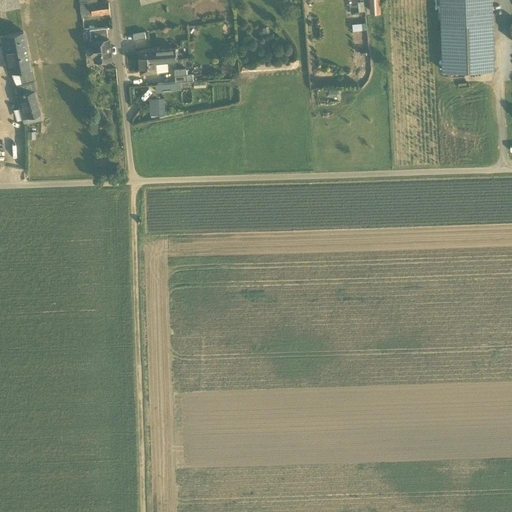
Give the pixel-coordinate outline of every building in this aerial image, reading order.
[(0,0),(0,10),(20,6),(18,0),(0,0)] [(379,0),(372,0),(373,13),(380,13),(379,0)] [(442,0),(443,24),(490,23),(489,0),(442,0)] [(109,3),(91,5),(91,6),(87,6),(88,14),(88,17),(110,15),(109,3)] [(91,5),(87,5),(80,5),(81,14),(88,14),(87,6),(91,6),(91,5)] [(364,23),(352,24),(353,31),(364,30),(364,23)] [(490,23),(443,24),(444,72),(492,70),(490,23)] [(90,30),(91,42),(108,40),(107,28),(90,30)] [(3,36),(6,52),(26,48),(23,32),(3,36)] [(0,39),(7,73),(10,72),(6,52),(3,36),(0,36),(0,39)] [(96,62),(99,63),(102,63),(103,61),(103,60),(111,60),(109,40),(108,40),(91,42),(92,52),(94,51),(95,57),(95,61),(96,61),(96,62)] [(18,70),(22,69),(30,68),(26,48),(6,52),(10,72),(18,70)] [(138,51),(140,73),(156,72),(155,60),(157,60),(157,61),(167,60),(175,60),(175,49),(138,51)] [(168,71),(167,60),(157,61),(157,60),(155,60),(156,72),(168,71)] [(232,63),(223,60),(220,70),(229,73),(232,63)] [(31,68),(30,68),(22,69),(26,83),(33,81),(33,80),(31,68)] [(11,73),(16,86),(21,84),(18,72),(11,73)] [(16,86),(19,95),(33,91),(35,91),(33,81),(26,83),(21,84),(16,86)] [(176,83),(157,84),(158,92),(176,90),(176,83)] [(19,95),(16,86),(15,96),(22,118),(26,117),(23,107),(20,107),(20,105),(21,103),(19,95)] [(23,107),(26,117),(40,114),(33,91),(19,95),(21,103),(20,105),(20,107),(23,107)] [(150,100),(150,103),(158,102),(159,114),(165,113),(164,99),(150,100)] [(151,115),(159,114),(158,102),(150,103),(151,115)] [(26,117),(22,118),(24,124),(41,120),(40,114),(26,117)]
